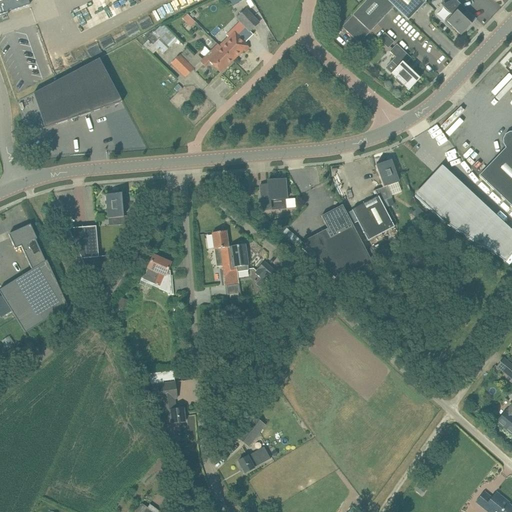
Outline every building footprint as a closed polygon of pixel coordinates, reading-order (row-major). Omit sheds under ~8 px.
[(0,0),(0,14),(1,14),(29,5),(27,0),(0,0)] [(370,32),(394,7),(386,0),(367,0),(342,27),(359,44),(366,36),(365,35),(368,31),(370,32)] [(426,2),(423,0),(386,0),(394,7),(408,21),(426,2)] [(468,11),(456,0),(443,0),(440,4),(452,15),(451,16),(446,22),(452,27),(461,35),(471,25),(462,17),(468,11)] [(236,18),(249,32),(259,22),(246,9),(236,18)] [(182,19),(190,26),(194,21),(185,15),(182,19)] [(141,43),(151,54),(158,47),(167,57),(172,53),(168,49),(177,40),(162,24),(141,43)] [(228,37),(219,46),(233,60),(244,50),(248,46),(237,35),(234,32),(228,37)] [(394,42),(384,33),(378,40),(388,49),(394,42)] [(403,85),(409,90),(419,79),(412,72),(413,71),(409,68),(408,69),(405,65),(411,58),(396,44),(389,52),(395,57),(391,61),(398,67),(391,74),(397,79),(396,80),(402,86),(403,85)] [(204,46),(200,50),(201,52),(205,57),(202,60),(200,62),(205,67),(210,62),(220,73),(233,60),(219,46),(217,45),(210,52),(204,46)] [(180,55),(171,64),(184,78),(200,62),(202,60),(197,54),(194,57),(188,62),(180,55)] [(99,59),(33,94),(45,129),(122,102),(99,59)] [(511,132),(509,132),(505,135),(503,139),(503,144),(505,148),(479,176),(511,207),(511,132)] [(379,164),(375,166),(383,187),(373,191),(373,192),(375,191),(377,197),(381,202),(392,198),(388,186),(398,183),(390,161),(386,162),(385,160),(378,163),(379,164)] [(417,193),(415,196),(442,221),(505,262),(511,254),(511,230),(442,166),(442,167),(442,166),(439,169),(436,173),(435,173),(433,176),(430,180),(429,179),(427,182),(427,183),(424,186),(423,186),(421,189),(418,193),(417,193)] [(268,185),(260,186),(262,211),(270,210),(270,207),(285,206),(285,200),(287,199),(285,180),(283,180),(283,178),(276,178),(276,180),(267,181),(268,185)] [(125,225),(126,225),(131,216),(130,215),(130,216),(123,217),(121,194),(115,194),(114,193),(107,193),(108,195),(106,195),(108,219),(118,218),(118,225),(126,224),(125,225)] [(377,197),(351,210),(368,241),(394,227),(381,202),(377,197)] [(371,261),(342,205),(321,216),(327,229),(302,243),(303,244),(300,247),(338,280),(371,261)] [(30,225),(14,232),(8,235),(15,249),(21,246),(32,270),(0,289),(0,293),(2,296),(11,310),(25,333),(67,307),(46,261),(45,262),(35,240),(37,239),(30,225)] [(68,229),(93,285),(108,257),(109,256),(98,257),(96,226),(68,229)] [(237,272),(236,268),(236,266),(231,267),(228,247),(226,231),(212,233),(214,249),(221,248),(226,286),(238,284),(237,272)] [(235,246),(228,247),(231,267),(236,266),(236,268),(237,272),(248,270),(245,245),(237,246),(237,245),(235,245),(235,246)] [(166,276),(165,276),(171,264),(153,256),(143,279),(160,286),(159,289),(168,293),(168,295),(174,294),(171,275),(166,276)] [(276,271),(264,262),(258,269),(255,273),(262,280),(266,276),(269,279),(276,271)] [(0,317),(11,310),(2,296),(0,297),(0,317)] [(511,378),(511,365),(504,360),(498,367),(511,378)] [(162,372),(150,374),(151,385),(164,383),(162,372)] [(153,402),(161,401),(164,425),(185,422),(183,409),(176,410),(174,399),(177,399),(175,382),(164,383),(151,385),(153,402)] [(511,393),(509,397),(511,399),(511,404),(506,412),(506,411),(497,422),(511,434),(511,393)] [(265,425),(254,417),(237,438),(249,447),(265,425)] [(264,447),(255,452),(238,462),(244,473),(254,468),(270,459),(264,447)] [(484,493),(476,502),(488,511),(492,511),(493,511),(510,511),(511,511),(511,507),(503,500),(504,499),(496,493),(491,499),(484,493)]
